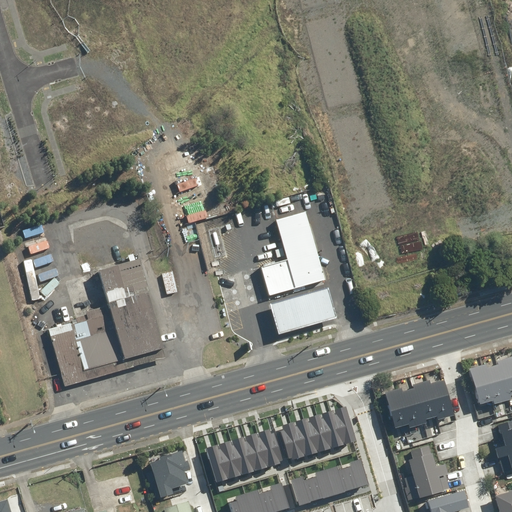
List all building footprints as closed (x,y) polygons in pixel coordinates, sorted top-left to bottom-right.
[(291,0),(296,15),(329,7),(327,0),(291,0)] [(420,0),(440,82),(477,73),(459,0),(420,0)] [(297,24),(344,214),(379,205),(332,15),(297,24)] [(457,89),(479,175),(508,167),(487,82),(457,89)] [(432,127),(423,129),(426,142),(435,139),(432,127)] [(413,131),(399,134),(406,160),(420,156),(413,131)] [(511,205),(457,221),(464,247),(511,233),(511,205)] [(321,280),(303,214),(274,222),(284,258),(259,264),(267,295),(321,280)] [(423,222),(350,242),(359,276),(432,255),(423,222)] [(164,357),(137,258),(97,268),(109,312),(48,328),(64,384),(164,357)] [(172,272),(162,275),(167,296),(178,293),(172,272)] [(326,289),(267,305),(276,337),(335,321),(326,289)] [(511,379),(508,362),(462,373),(470,405),(511,395),(511,379)] [(448,413),(437,376),(383,392),(394,429),(448,413)] [(344,408),(277,428),(287,461),(354,441),(344,408)] [(511,421),(488,429),(501,472),(511,469),(511,421)] [(203,448),(213,483),(281,464),(271,429),(203,448)] [(403,455),(415,496),(449,486),(437,445),(403,455)] [(146,462),(155,496),(190,487),(182,453),(146,462)] [(358,461),(290,481),(298,507),(366,486),(358,461)] [(280,482),(227,499),(231,511),(270,511),(288,507),(280,482)] [(421,502),(424,511),(460,511),(454,492),(421,502)] [(511,511),(511,493),(489,499),(492,511),(511,511)] [(0,501),(0,511),(9,511),(6,500),(0,501)] [(93,511),(144,511),(144,509),(136,511),(133,500),(114,505),(115,511),(106,511),(106,509),(93,511)] [(162,507),(162,508),(162,511),(190,511),(187,500),(162,507)] [(475,501),(460,507),(461,511),(478,511),(479,511),(475,501)]
